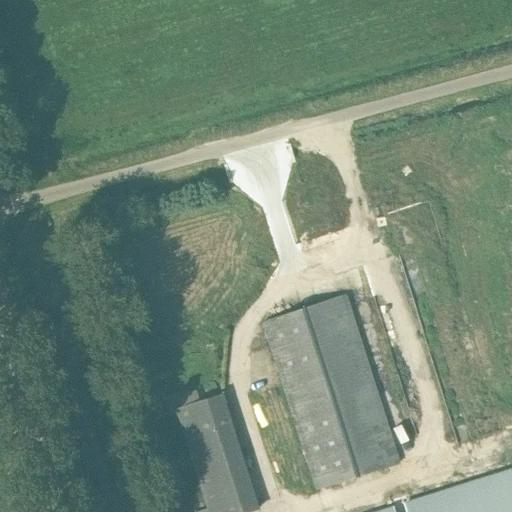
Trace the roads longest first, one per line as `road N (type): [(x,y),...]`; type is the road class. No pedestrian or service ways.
road 1 (unclassified): [(0,209),(511,71)]
road 2 (tertiary): [(53,511),(0,313)]
